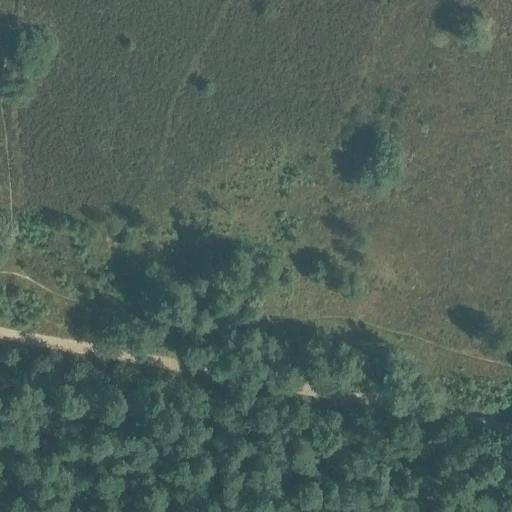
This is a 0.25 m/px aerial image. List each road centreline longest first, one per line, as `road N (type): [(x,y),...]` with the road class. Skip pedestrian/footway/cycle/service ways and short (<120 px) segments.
road 1 (track): [(20,0),(8,276),(160,320),(291,311),(511,359)]
road 2 (track): [(0,329),(511,425)]
